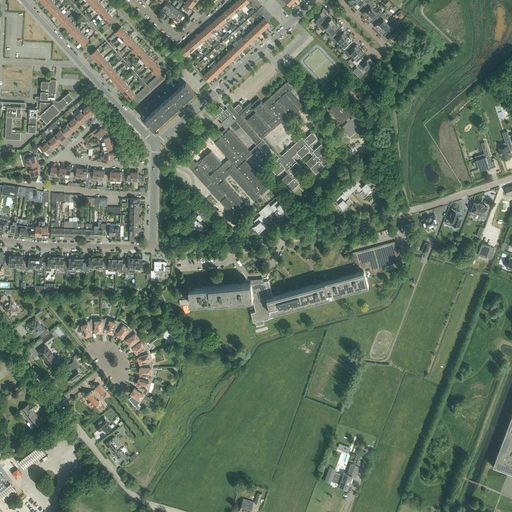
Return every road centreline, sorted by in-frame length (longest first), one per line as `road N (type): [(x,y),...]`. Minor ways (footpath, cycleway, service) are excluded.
road 1 (residential): [(152,246),(231,248),(411,210)]
road 2 (residential): [(152,246),(0,239)]
road 3 (unclassified): [(164,511),(117,479),(59,404)]
road 4 (residential): [(339,0),(382,42),(380,54),(322,0)]
road 5 (residential): [(209,97),(313,0)]
